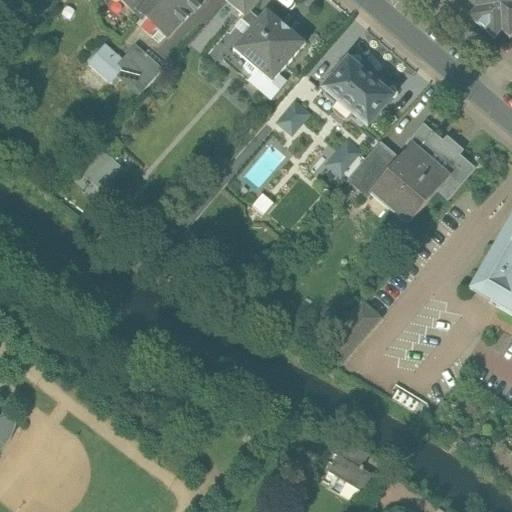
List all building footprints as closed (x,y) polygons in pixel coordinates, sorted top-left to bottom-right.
[(124,0),(122,3),(141,20),(143,17),(159,0),(124,0)] [(159,0),(143,17),(166,38),(167,39),(168,38),(190,14),(191,15),(204,0),(159,0)] [(227,0),(226,2),(244,17),(249,12),(250,13),(261,0),(227,0)] [(511,0),(471,0),(468,3),(477,11),(469,19),(494,40),(502,32),(510,39),(511,36),(511,0)] [(265,14),(259,21),(250,13),(249,12),(244,17),(241,21),(252,30),(246,37),(246,36),(245,37),(245,38),(240,44),(240,43),(239,45),(234,51),(233,52),(247,64),(242,70),(252,78),(250,81),(271,99),(284,84),(277,79),(278,77),(279,78),(280,77),(279,76),(285,70),(286,69),(291,63),(292,63),(293,62),(292,61),(298,55),(299,54),(304,48),(305,47),(305,46),(304,45),(298,41),(298,40),(297,39),(291,35),(292,34),(291,34),(300,24),(289,15),(280,25),(274,20),(275,20),(274,19),(273,19),(268,14),(267,13),(266,13),(265,14)] [(125,65),(105,47),(89,65),(110,83),(117,76),(126,66),(125,65)] [(137,51),(125,65),(126,66),(117,76),(140,97),(161,73),(137,51)] [(359,72),(347,62),(322,92),(326,95),(324,97),(334,106),(333,113),(330,116),(334,122),(342,126),(344,122),(351,120),(361,128),(363,126),(367,129),(392,100),(381,91),(382,90),(368,79),(369,79),(362,73),(362,74),(359,71),(359,72)] [(304,113),(293,104),(287,112),(298,121),(304,113)] [(409,150),(399,161),(381,146),(377,151),(395,166),(375,189),(376,191),(372,195),(408,227),(437,194),(448,203),(475,171),(423,126),(406,147),(409,150)] [(380,145),(347,183),(367,201),(372,195),(376,191),(375,189),(395,166),(377,151),(381,146),(380,145)] [(102,151),(81,176),(103,195),(124,170),(102,151)] [(359,160),(349,151),(342,159),(353,168),(359,160)] [(511,224),(490,263),(507,273),(491,300),(511,311),(511,224)] [(167,227),(147,249),(159,259),(178,237),(167,227)] [(362,303),(337,332),(357,349),(382,320),(362,303)] [(357,349),(337,332),(321,351),(341,367),(357,349)] [(0,453),(2,451),(5,448),(10,442),(13,435),(14,431),(16,424),(3,417),(0,420),(0,453)] [(369,457),(347,443),(346,445),(339,441),(332,453),(338,457),(361,470),(362,468),(369,457)] [(361,470),(338,457),(328,473),(366,496),(376,479),(363,471),(364,470),(362,468),(361,470)]
